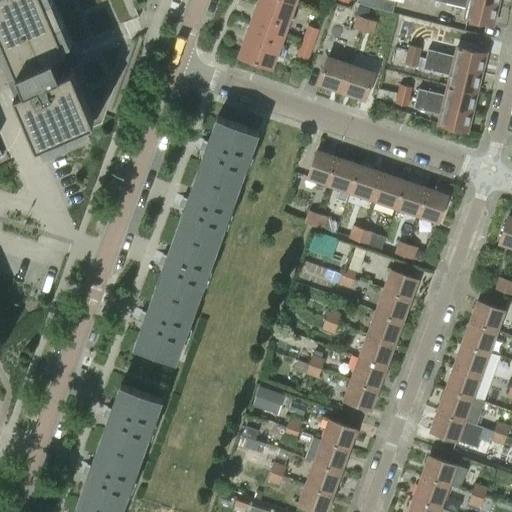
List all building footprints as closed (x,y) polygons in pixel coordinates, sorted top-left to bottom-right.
[(43,0),(0,0),(0,35),(20,82),(12,86),(34,138),(92,113),(74,72),(62,77),(58,68),(51,51),(63,46),(43,0)] [(294,3),(286,0),(258,0),(250,23),(283,35),(294,3)] [(372,8),(374,0),(354,0),(354,3),(372,8)] [(471,0),(431,0),(465,8),(463,19),(491,25),(496,6),(471,0)] [(356,15),(351,27),(361,30),(365,18),(356,15)] [(375,21),(365,18),(361,30),(371,33),(375,21)] [(283,35),(250,23),(238,56),(271,67),(283,35)] [(308,26),(302,41),(312,45),(318,30),(308,26)] [(302,41),(296,57),(306,60),(312,45),(302,41)] [(408,46),(406,55),(418,58),(421,49),(408,46)] [(456,46),(453,57),(426,50),(424,60),(479,73),(484,53),(456,46)] [(418,58),(406,55),(404,64),(416,67),(418,58)] [(341,91),(349,65),(326,57),(317,83),(341,91)] [(479,73),(424,60),(422,69),(449,76),(447,85),(475,92),(479,73)] [(349,65),(341,91),(364,99),(373,72),(349,65)] [(396,94),(408,97),(411,88),(398,85),(396,94)] [(417,89),(415,99),(470,112),(475,92),(447,85),(444,96),(417,89)] [(408,97),(396,94),(394,104),(406,106),(408,97)] [(470,112),(415,99),(412,108),(440,115),(437,125),(465,132),(470,112)] [(205,146),(250,162),(253,155),(249,154),(257,132),(216,117),(207,142),(205,146)] [(204,152),(195,175),(236,190),(244,168),(247,170),(250,162),(205,146),(204,152)] [(326,184),(335,157),(316,150),(306,177),(326,184)] [(335,157),(326,184),(349,192),(358,165),(335,157)] [(381,173),(358,165),(349,192),(372,200),(381,173)] [(381,173),(372,200),(395,208),(404,181),(381,173)] [(187,198),(185,203),(229,219),(232,211),(228,210),(236,190),(195,175),(187,198)] [(404,181),(395,208),(417,215),(427,189),(404,181)] [(446,195),(427,189),(417,215),(437,222),(446,195)] [(183,208),(175,232),(215,246),(223,225),(227,227),(229,219),(185,203),(183,208)] [(308,210),(303,222),(312,225),(316,213),(308,210)] [(316,213),(312,225),(321,228),(325,216),(316,213)] [(511,246),(511,217),(507,216),(498,242),(511,246)] [(351,225),(347,237),(357,241),(361,228),(351,225)] [(361,228),(357,241),(367,244),(371,232),(361,228)] [(215,246),(175,232),(164,260),(209,276),(211,269),(208,267),(215,246)] [(398,241),(394,253),(402,256),(407,244),(398,241)] [(415,247),(407,244),(402,256),(411,259),(415,247)] [(209,276),(164,260),(154,289),(194,304),(202,282),(206,283),(209,276)] [(343,265),(340,274),(352,279),(355,270),(343,265)] [(382,289),(409,299),(416,279),(390,269),(382,289)] [(340,274),(336,283),(349,288),(352,279),(340,274)] [(508,280),(499,277),(495,289),(504,292),(508,280)] [(145,312),(144,316),(188,333),(191,325),(187,324),(194,304),(154,289),(145,312)] [(382,289),(374,312),(401,321),(409,299),(382,289)] [(476,301),(469,321),(495,330),(503,310),(476,301)] [(327,309),(324,319),(335,323),(339,313),(327,309)] [(401,321),(374,312),(366,334),(392,344),(401,321)] [(188,333),(144,316),(133,346),(174,361),(182,338),(186,340),(188,333)] [(320,329),(332,333),(335,323),(324,319),(320,329)] [(469,321),(461,343),(487,353),(495,330),(469,321)] [(392,344),(366,334),(358,357),(384,367),(392,344)] [(487,353),(461,343),(453,366),(479,376),(487,353)] [(319,368),(322,359),(311,355),(307,364),(319,368)] [(358,357),(349,380),(376,390),(384,367),(358,357)] [(307,364),(304,373),(316,377),(319,368),(307,364)] [(453,366),(444,389),(471,398),(479,376),(453,366)] [(376,390),(349,380),(342,399),(369,409),(376,390)] [(107,418),(98,442),(139,456),(146,435),(150,437),(155,422),(152,420),(160,398),(120,384),(107,418)] [(275,413),(282,395),(258,386),(251,404),(275,413)] [(471,398),(444,389),(436,411),(463,421),(474,425),(482,402),(471,398)] [(463,421),(436,411),(429,431),(455,440),(463,421)] [(300,421),(288,417),(285,426),(296,430),(300,421)] [(320,439),(347,449),(354,429),(328,419),(320,439)] [(496,422),(493,431),(505,435),(508,426),(496,422)] [(245,426),(241,435),(254,439),(257,430),(245,426)] [(296,430),(285,426),(281,435),(293,439),(296,430)] [(493,431),(490,440),(502,444),(505,435),(493,431)] [(241,435),(238,445),(255,451),(258,441),(254,439),(241,435)] [(347,449),(320,439),(312,461),(339,471),(347,449)] [(139,456),(98,442),(78,499),(114,511),(118,511),(126,492),(130,493),(135,478),(131,477),(139,456)] [(466,469),(454,465),(427,455),(420,475),(447,485),(458,489),(466,469)] [(284,466),(272,461),(269,470),(281,475),(284,466)] [(312,461),(304,485),(330,494),(339,471),(312,461)] [(281,475),(269,470),(266,479),(278,483),(281,475)] [(420,475),(412,498),(439,507),(447,485),(420,475)] [(323,511),(330,494),(304,485),(297,504),(320,511),(323,511)] [(473,485),(471,493),(483,497),(485,489),(473,485)] [(483,497),(471,493),(467,503),(485,509),(488,499),(483,497)] [(228,504),(231,497),(220,494),(218,501),(228,504)] [(246,509),(248,502),(236,498),(233,505),(246,509)] [(412,498),(407,511),(436,511),(439,507),(412,498)] [(72,511),(114,511),(78,499),(72,511)] [(255,511),(268,511),(270,509),(251,503),(249,510),(255,511)]
